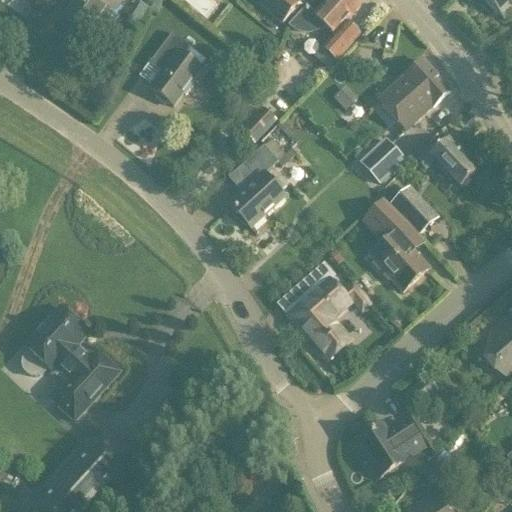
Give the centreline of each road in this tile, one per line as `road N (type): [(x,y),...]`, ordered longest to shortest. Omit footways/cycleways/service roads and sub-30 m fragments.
road 1 (residential): [(323,424),(290,399),(228,287),(164,198),(0,76)]
road 2 (tertiary): [(323,424),(511,265)]
road 3 (tertiary): [(511,136),(403,0)]
